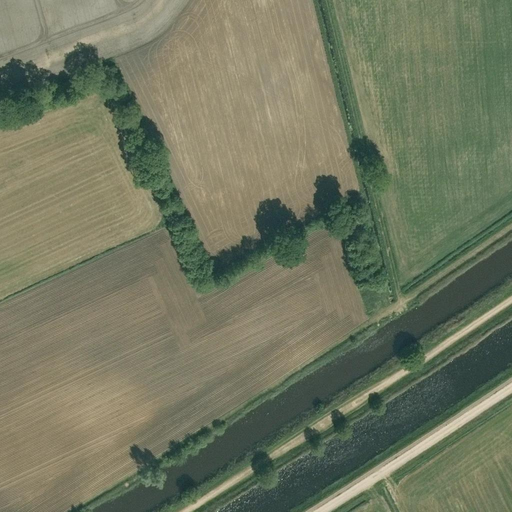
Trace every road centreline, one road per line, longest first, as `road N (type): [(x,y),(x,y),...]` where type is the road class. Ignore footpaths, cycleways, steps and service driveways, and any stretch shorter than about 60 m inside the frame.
road 1 (track): [(185,511),(511,298)]
road 2 (track): [(320,511),(511,388)]
